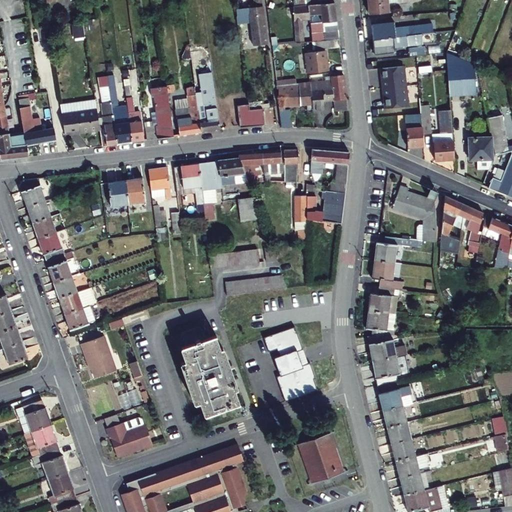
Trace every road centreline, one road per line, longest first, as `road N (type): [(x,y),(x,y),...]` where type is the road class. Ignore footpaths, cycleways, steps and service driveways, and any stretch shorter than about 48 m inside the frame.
road 1 (tertiary): [(360,139),(275,137),(0,172)]
road 2 (residential): [(99,478),(351,390)]
road 3 (residential): [(351,390),(342,303),(360,149)]
road 4 (residential): [(0,196),(61,371)]
road 5 (tertiary): [(511,211),(360,149)]
road 6 (residential): [(360,139),(346,0)]
road 7 (residential): [(351,390),(383,511)]
